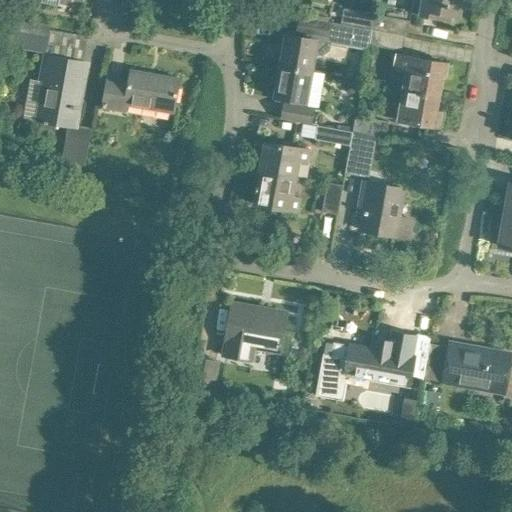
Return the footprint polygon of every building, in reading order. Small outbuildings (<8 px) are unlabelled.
[(412,0),(411,13),(444,19),(444,18),(443,18),(444,12),(459,15),(461,0),(421,0),(422,1),(417,0),(412,0)] [(374,14),(344,8),(341,23),(372,28),(374,14)] [(374,14),(372,28),(407,34),(410,21),(374,14)] [(368,51),(369,45),(372,28),(341,23),(329,21),(300,16),(300,19),(297,36),(285,34),(279,65),(313,71),(316,56),(323,57),(331,52),(332,45),(368,51)] [(6,40),(31,45),(45,48),(48,26),(31,23),(10,19),(6,40)] [(372,28),(369,45),(401,51),(404,35),(407,36),(407,34),(372,28)] [(407,70),(404,88),(439,94),(442,76),(445,76),(447,63),(401,55),(397,54),(394,68),(407,70)] [(75,107),(83,62),(50,56),(40,110),(39,109),(37,120),(67,125),(61,160),(85,164),(91,129),(88,128),(76,126),(79,108),(75,107)] [(285,99),(282,118),(310,123),(313,108),(306,107),(313,71),(279,65),(273,96),(285,99)] [(125,104),(173,112),(179,79),(130,70),(128,82),(107,78),(102,107),(124,111),(125,104)] [(439,94),(404,88),(401,105),(387,103),(385,117),(398,119),(438,127),(441,112),(435,111),(439,94)] [(389,121),(356,116),(354,131),(370,135),(386,137),(389,121)] [(351,147),(354,131),(318,125),(316,138),(315,140),(351,147)] [(370,135),(354,131),(351,147),(346,173),(358,175),(358,173),(363,149),(367,150),(370,135)] [(265,141),(260,171),(296,177),(299,162),(306,163),(308,149),(265,141)] [(292,198),(296,177),(260,171),(257,185),(255,185),(254,191),(256,191),(254,203),(297,211),(299,199),(292,198)] [(361,197),(367,198),(361,230),(408,238),(408,237),(411,219),(398,217),(403,188),(364,181),(361,197)] [(327,183),(321,211),(338,214),(343,186),(327,183)] [(511,213),(504,212),(498,245),(511,247),(511,213)] [(280,351),(286,316),(259,311),(259,307),(232,302),(223,355),(252,359),(254,346),(280,351)] [(324,354),(318,394),(341,398),(343,383),(345,374),(366,378),(409,386),(414,356),(412,356),(416,336),(392,332),(388,351),(350,344),(349,347),(334,344),(332,356),(324,354)] [(429,344),(426,358),(423,379),(446,383),(503,393),(510,353),(450,342),(449,348),(429,344)] [(212,389),(217,361),(194,357),(189,384),(190,385),(211,389),(212,389)]
